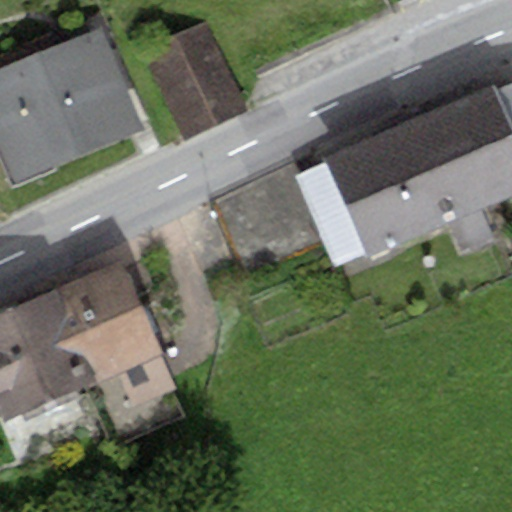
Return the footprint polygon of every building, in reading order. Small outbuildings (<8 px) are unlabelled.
[(207,22),(144,51),(184,140),(248,111),(207,22)] [(99,27),(0,67),(0,139),(16,179),(141,127),(99,27)] [(494,82),(323,155),(327,163),(298,176),(336,265),(511,190),(511,83),(497,90),(494,82)] [(119,261),(51,292),(94,387),(108,419),(177,388),(119,261)] [(94,387),(51,292),(0,312),(0,421),(1,425),(94,387)]
